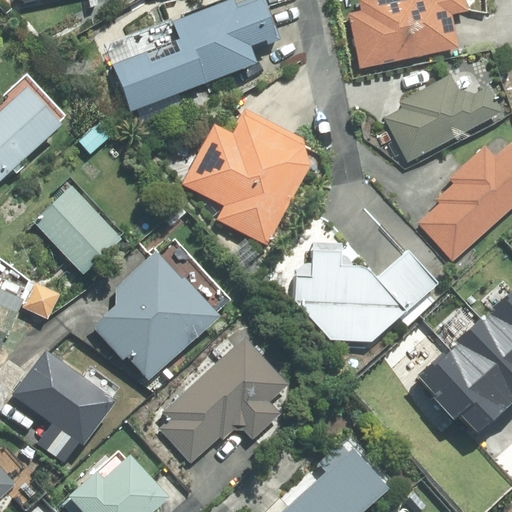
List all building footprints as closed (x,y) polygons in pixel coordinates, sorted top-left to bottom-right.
[(225,0),(171,21),(178,39),(174,41),(178,51),(148,62),(144,53),(112,65),(130,111),(253,63),(246,46),(259,41),(261,46),(279,40),(263,0),(244,0),(232,5),(229,0),(225,0)] [(449,14),(465,10),(463,0),(358,0),(361,11),(348,13),(358,67),(456,49),(449,14)] [(398,102),(402,108),(382,118),(394,141),(387,144),(394,157),(401,153),(406,162),(499,112),(486,87),(473,94),(457,92),(448,75),(398,102)] [(26,89),(0,111),(0,178),(11,169),(15,173),(22,166),(18,161),(58,126),(26,89)] [(180,185),(222,206),(215,220),(264,244),(303,164),(301,138),(243,110),(232,133),(210,123),(180,185)] [(435,199),(439,204),(417,224),(451,261),(511,206),(511,140),(494,157),(484,145),(448,178),(453,183),(435,199)] [(32,222),(81,273),(118,238),(69,187),(32,222)] [(244,239),(226,255),(239,270),(257,253),(244,239)] [(294,276),(292,301),(326,339),(371,342),(435,284),(405,251),(374,279),(363,267),(337,265),(338,243),(311,241),(309,277),(294,276)] [(114,306),(90,327),(123,362),(127,358),(148,380),(218,317),(182,277),(178,280),(153,252),(114,287),(114,306)] [(0,343),(24,289),(1,279),(0,282),(0,343)] [(22,308),(45,319),(56,295),(33,284),(22,308)] [(213,291),(205,299),(214,308),(222,300),(213,291)] [(459,414),(476,433),(511,400),(511,291),(458,340),(461,344),(447,356),(443,352),(415,376),(454,419),(459,414)] [(242,337),(160,413),(166,420),(157,429),(189,464),(218,437),(221,439),(231,430),(241,431),(249,439),(279,413),(267,401),(286,384),(242,337)] [(51,424),(35,444),(61,463),(76,442),(81,445),(112,402),(41,350),(10,394),(51,424)] [(93,473),(67,497),(80,511),(148,511),(165,497),(126,455),(100,479),(93,473)] [(284,511),(352,511),(378,489),(348,455),(284,511)] [(0,492),(10,484),(0,472),(0,492)]
